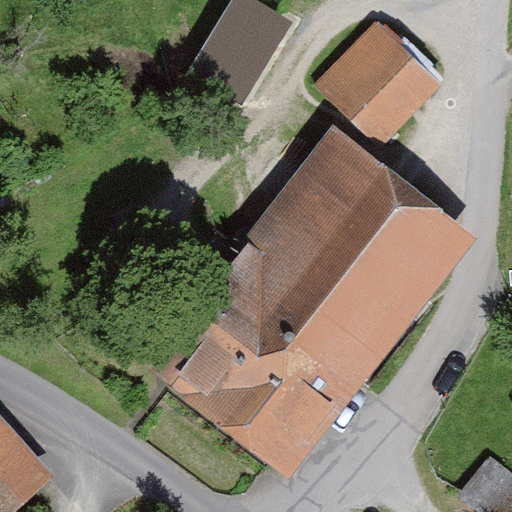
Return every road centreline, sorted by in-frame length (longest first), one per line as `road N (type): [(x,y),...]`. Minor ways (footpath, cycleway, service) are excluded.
road 1 (track): [(500,0),(478,299),(353,467),(307,511)]
road 2 (unclassified): [(224,511),(160,460),(0,373)]
